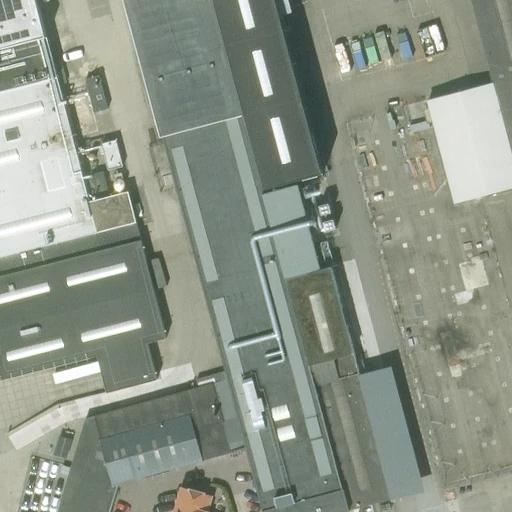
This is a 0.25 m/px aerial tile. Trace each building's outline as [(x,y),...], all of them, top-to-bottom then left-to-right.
[(38,0),(0,0),(0,381),(110,357),(117,381),(160,371),(157,349),(174,346),(133,194),(91,208),(38,0)] [(163,136),(194,252),(228,380),(246,447),(263,511),(342,511),(393,498),(331,266),(321,269),(298,183),(264,193),(260,179),(323,162),(279,0),(125,0),(162,136),(163,136)] [(511,0),(470,0),(493,82),(427,99),(434,126),(413,132),(406,107),(344,123),(440,486),(511,466),(511,314),(481,197),(511,188),(511,0)] [(100,75),(86,79),(95,112),(108,108),(100,75)] [(102,143),(109,170),(123,167),(116,140),(102,143)] [(228,380),(155,399),(85,418),(57,511),(108,511),(117,485),(203,461),(203,460),(230,452),(229,451),(246,447),(228,380)] [(207,511),(212,497),(181,488),(174,511),(207,511)]
